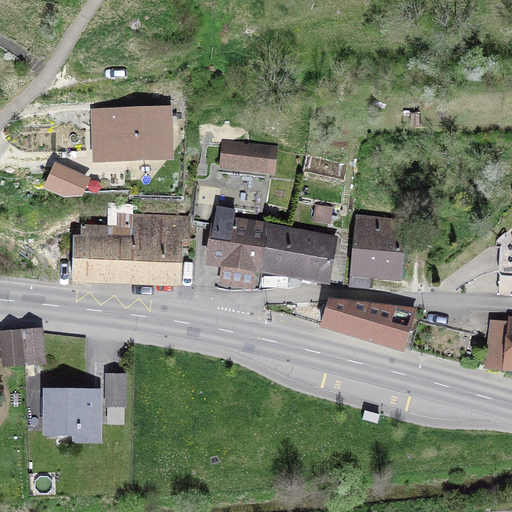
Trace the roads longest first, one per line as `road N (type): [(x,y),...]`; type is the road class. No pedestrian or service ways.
road 1 (residential): [(210,327),(239,302),(297,293),(511,307)]
road 2 (primary): [(511,405),(210,327)]
road 3 (primary): [(210,327),(0,298)]
